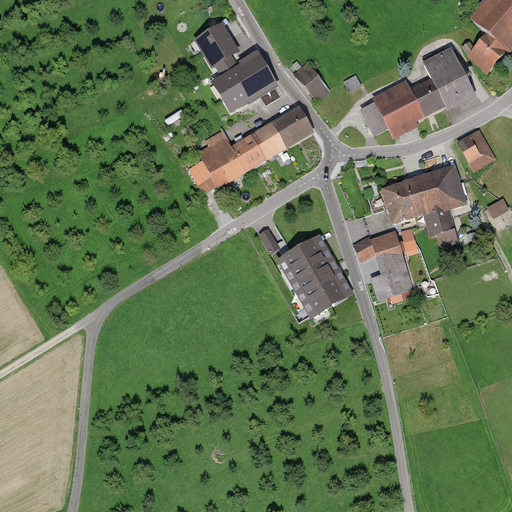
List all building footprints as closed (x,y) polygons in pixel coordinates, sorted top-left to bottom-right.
[(466,59),(488,78),(511,50),(511,0),(487,0),(468,22),(485,36),(466,59)] [(221,24),(193,41),(212,71),(240,53),(221,24)] [(453,49),(424,62),(432,78),(446,109),(448,112),(477,99),(453,49)] [(255,53),(208,83),(230,116),(277,87),(255,53)] [(303,67),(298,61),(292,65),(297,72),(303,67)] [(305,69),(295,77),(319,104),(329,96),(305,69)] [(418,122),(446,109),(432,78),(411,88),(408,81),(373,97),(376,104),(362,111),(375,138),(389,131),(393,140),(420,127),(418,122)] [(354,79),(343,85),(349,96),(360,90),(354,79)] [(250,137),(265,164),(311,138),(296,112),(250,137)] [(265,164),(250,137),(229,150),(223,139),(195,155),(216,192),(265,164)] [(479,144),(462,157),(475,176),(493,163),(479,144)] [(426,176),(404,182),(415,221),(426,218),(432,236),(456,229),(450,211),(465,207),(453,168),(445,170),(441,157),(422,163),(426,176)] [(415,221),(404,182),(380,189),(391,227),(415,221)] [(504,200),(487,210),(494,221),(510,212),(504,200)] [(413,228),(399,230),(400,239),(415,237),(413,228)] [(318,237),(277,263),(312,318),(353,293),(318,237)] [(412,293),(395,237),(355,248),(361,265),(375,261),(381,280),(373,282),(380,302),(412,293)]
